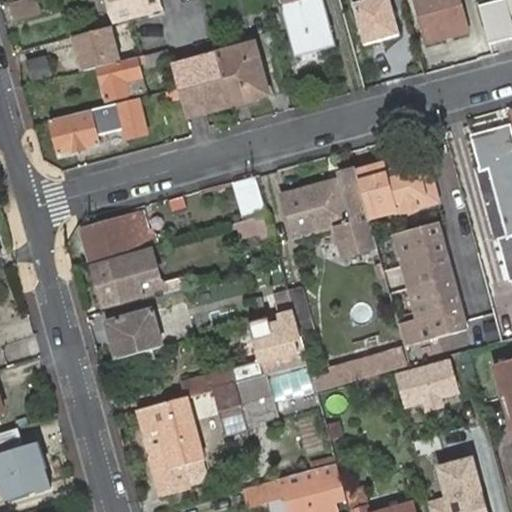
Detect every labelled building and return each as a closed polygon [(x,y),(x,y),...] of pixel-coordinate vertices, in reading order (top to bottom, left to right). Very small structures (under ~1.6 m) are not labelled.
[(36,0),(24,0),(11,3),(16,21),(40,15),(36,0)] [(149,13),(150,19),(164,15),(160,0),(119,0),(120,3),(112,4),(117,21),(149,13)] [(309,0),(285,7),(298,58),(339,47),(325,0),(309,0)] [(379,0),(359,6),(370,44),(401,36),(391,0),(379,0)] [(418,0),(428,35),(430,43),(453,37),(470,32),(460,0),(418,0)] [(511,0),(506,0),(481,7),(490,44),(511,38),(511,0)] [(220,56),(233,105),(270,95),(256,44),(220,54),(220,56)] [(145,63),(144,56),(98,68),(107,101),(145,91),(139,65),(145,63)] [(220,56),(176,67),(189,117),(233,106),(233,105),(220,56)] [(29,62),(35,79),(52,74),(47,57),(29,62)] [(165,96),(173,132),(187,129),(179,93),(165,96)] [(129,101),(52,121),(59,156),(99,147),(98,135),(113,131),(111,116),(131,111),(129,101)] [(511,129),(473,140),(509,282),(511,280),(511,129)] [(386,167),(360,174),(372,217),(398,211),(399,214),(441,203),(430,162),(388,173),(386,167)] [(359,171),(349,173),(351,181),(344,182),(343,180),(342,181),(285,196),(296,239),(338,227),(347,257),(380,248),(372,217),(360,174),(359,171)] [(349,173),(341,176),(342,181),(343,180),(344,182),(351,181),(349,173)] [(257,177),(236,183),(247,221),(268,216),(257,177)] [(83,231),(91,261),(157,243),(155,236),(151,238),(144,216),(83,231)] [(440,224),(397,235),(420,320),(401,326),(406,348),(470,332),(440,224)] [(160,276),(153,250),(93,267),(104,307),(144,296),(139,281),(160,276)] [(284,315),(294,313),(288,291),(279,294),(284,315)] [(302,338),(316,334),(310,310),(295,314),(302,338)] [(110,324),(119,359),(163,348),(154,312),(110,324)] [(263,362),(305,351),(302,338),(295,314),(294,313),(284,315),(281,316),(285,334),(257,341),(263,362)] [(408,367),(403,349),(331,368),(332,374),(315,379),(319,391),(408,367)] [(399,376),(408,407),(459,393),(450,362),(399,376)] [(509,401),(511,400),(511,363),(497,368),(506,402),(509,401)] [(234,380),(259,378),(258,366),(234,368),(234,380)] [(307,369),(276,376),(282,402),(313,395),(307,369)] [(262,381),(236,388),(247,427),(272,420),(262,381)] [(236,385),(215,391),(228,435),(247,429),(247,427),(236,388),(236,385)] [(201,482),(206,474),(203,462),(205,461),(188,398),(138,411),(162,497),(190,489),(190,485),(201,482)] [(38,445),(7,454),(9,460),(40,451),(38,445)] [(0,505),(51,489),(40,451),(9,460),(7,454),(0,456),(0,505)] [(482,511),(466,452),(429,462),(442,511),(482,511)] [(339,481),(342,480),(338,467),(247,490),(252,506),(288,496),(291,511),(336,511),(334,502),(344,500),(339,481)] [(364,487),(344,493),(348,509),(368,503),(364,487)]
